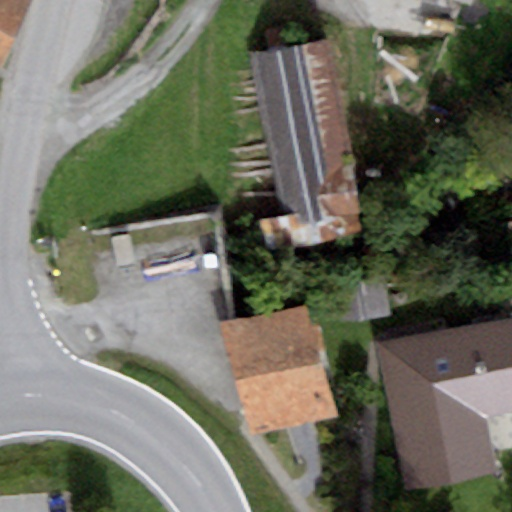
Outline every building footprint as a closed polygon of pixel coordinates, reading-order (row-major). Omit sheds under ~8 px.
[(0,0),(0,59),(27,0),(0,0)] [(328,39),(248,56),(281,216),(258,220),(265,255),(368,234),(328,39)] [(222,228),(96,235),(99,285),(225,278),(222,228)] [(390,315),(382,273),(332,283),(339,324),(390,315)] [(306,301),(219,325),(249,438),(337,415),(306,301)] [(511,316),(377,344),(407,490),(496,471),(485,419),(511,413),(511,316)]
